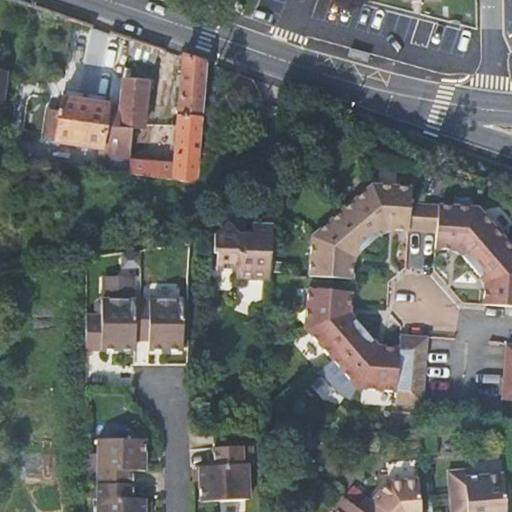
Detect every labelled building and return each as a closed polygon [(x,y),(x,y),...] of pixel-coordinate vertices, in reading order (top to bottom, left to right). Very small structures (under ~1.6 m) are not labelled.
[(154,63),(160,48),(131,38),(122,79),(123,80),(141,81),(141,74),(133,73),(134,57),(154,63)] [(176,164),(129,161),(129,175),(198,184),(206,63),(184,56),(176,164)] [(148,82),(141,81),(123,80),(121,109),(120,129),(130,130),(144,131),(148,82)] [(60,115),(56,141),(56,142),(103,148),(102,155),(129,159),(130,130),(120,129),(121,109),(62,100),(60,115)] [(46,139),(56,141),(60,115),(50,114),(46,139)] [(238,281),(270,283),(274,225),(278,173),(251,172),(249,227),(234,227),(224,222),(217,235),(216,255),(219,255),(219,272),(238,273),(238,281)] [(389,228),(376,184),(344,210),(372,243),(389,228)] [(414,202),(416,189),(376,184),(389,228),(425,231),(428,204),(414,202)] [(478,209),(428,204),(425,231),(439,233),(437,249),(459,251),(478,209)] [(504,239),(478,209),(459,251),(473,268),(504,239)] [(344,210),(314,235),(356,257),(372,243),(344,210)] [(314,235),(311,276),(354,280),(356,257),(314,235)] [(511,275),(511,248),(504,239),(473,268),(487,284),(511,275)] [(511,307),(511,275),(487,284),(485,306),(511,307)] [(353,293),(310,289),(307,328),(351,316),(353,293)] [(134,301),(103,300),(103,317),(85,316),(85,351),(134,351),(134,341),(134,301)] [(182,301),(134,301),(134,341),(147,341),(147,351),(181,352),(182,301)] [(365,332),(351,316),(307,328),(332,359),(365,332)] [(365,332),(332,359),(357,389),(378,349),(365,332)] [(423,408),(428,339),(401,337),(400,350),(397,392),(396,406),(423,408)] [(511,345),(507,345),(506,359),(503,400),(511,400),(511,345)] [(397,392),(400,350),(378,349),(357,389),(397,392)] [(144,440),(97,440),(97,485),(132,485),(132,471),(144,471),(144,440)] [(242,466),(241,448),(212,449),(213,467),(198,468),(198,471),(199,482),(200,503),(248,501),(247,466),(242,466)] [(465,469),(448,471),(451,502),(467,501),(467,511),(507,511),(504,474),(466,477),(465,469)] [(418,511),(415,478),(385,480),(369,499),(365,495),(355,507),(361,511),(418,511)] [(132,485),(97,485),(96,511),(143,511),(144,504),(144,500),(132,500),(132,485)] [(361,511),(355,507),(340,495),(330,507),(335,510),(333,511),(361,511)] [(467,511),(467,501),(451,502),(451,511),(467,511)]
